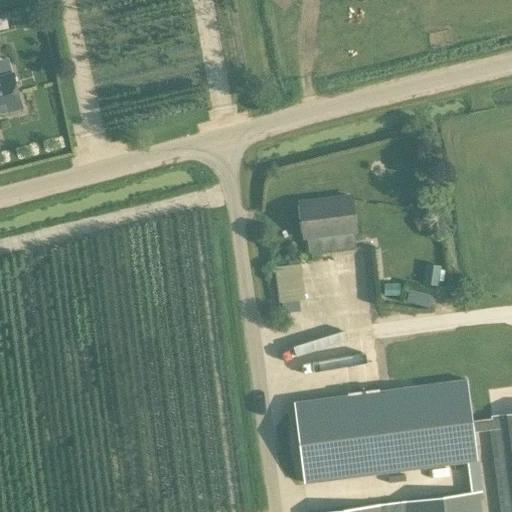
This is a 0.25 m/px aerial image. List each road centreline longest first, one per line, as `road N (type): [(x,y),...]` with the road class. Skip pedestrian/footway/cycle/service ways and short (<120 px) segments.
road 1 (unclassified): [(0,193),(511,66)]
road 2 (unknown): [(207,0),(234,134)]
